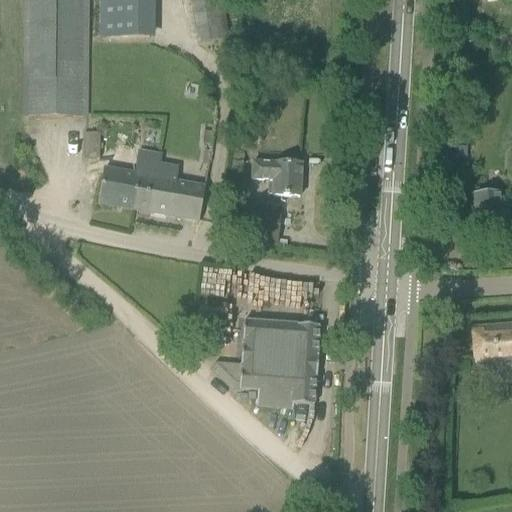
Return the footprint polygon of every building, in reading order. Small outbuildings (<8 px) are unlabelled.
[(23,0),(22,117),(85,118),(86,0),(23,0)] [(98,0),(98,120),(146,120),(146,0),(98,0)] [(189,0),(197,45),(226,41),(219,0),(189,0)] [(83,135),(82,161),(98,161),(99,135),(83,135)] [(104,177),(98,206),(128,211),(133,212),(137,192),(154,195),(157,180),(156,180),(156,177),(158,168),(160,157),(139,153),(134,176),(124,175),(105,171),(104,177)] [(300,167),(280,166),(250,165),(250,182),(267,183),(266,197),(271,197),(271,198),(299,199),(300,167)] [(137,192),(133,212),(198,223),(204,189),(175,184),(157,180),(154,195),(137,192)] [(471,195),(471,209),(470,209),(471,237),(507,235),(506,208),(502,208),(501,194),(486,195),(483,191),(476,192),(474,195),(471,195)] [(231,203),(229,220),(226,240),(275,247),(281,210),(261,207),(231,203)] [(243,324),(239,392),(257,393),(256,408),(292,411),(292,407),(312,408),(314,379),(316,380),(317,358),(316,358),(318,329),(296,327),(296,329),(292,329),(292,327),(243,324)] [(511,365),(511,326),(471,330),(474,370),(495,369),(495,366),(511,365)]
